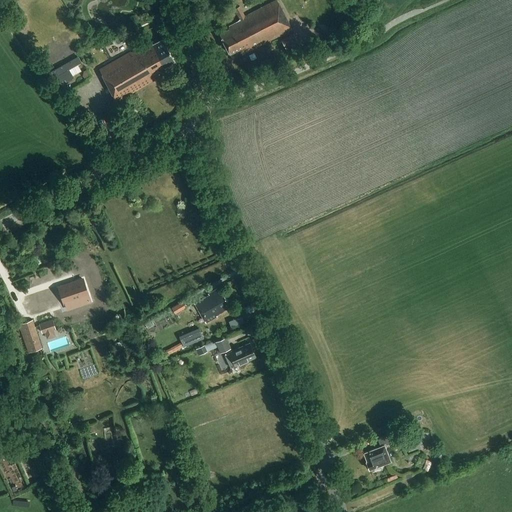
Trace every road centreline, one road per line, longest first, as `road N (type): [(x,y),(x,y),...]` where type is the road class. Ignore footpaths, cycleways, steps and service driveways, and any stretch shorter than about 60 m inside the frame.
road 1 (tertiary): [(341,511),(295,375),(215,197),(201,122)]
road 2 (unclassified): [(201,101),(247,91),(424,9)]
road 3 (unclassified): [(0,223),(201,122)]
